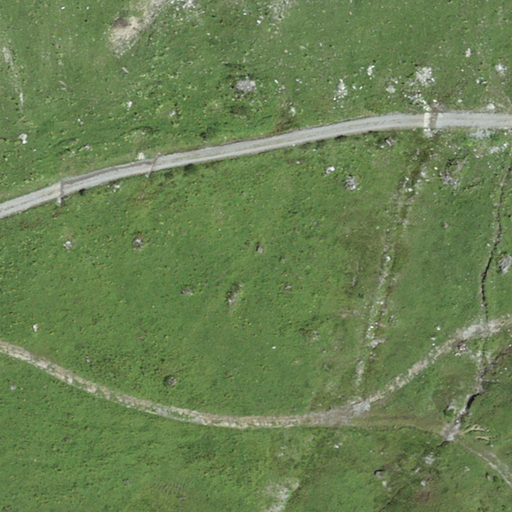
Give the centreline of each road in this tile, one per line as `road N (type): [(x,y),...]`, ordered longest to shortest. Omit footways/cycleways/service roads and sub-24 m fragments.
road 1 (track): [(0,348),(155,411),(222,421),(435,425),(511,480)]
road 2 (track): [(0,209),(278,145),(422,122),(511,118)]
